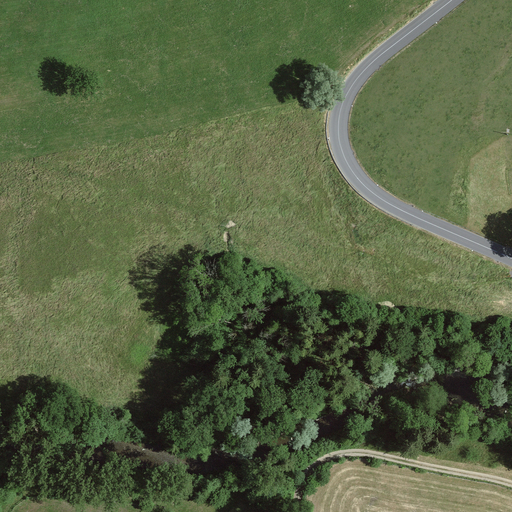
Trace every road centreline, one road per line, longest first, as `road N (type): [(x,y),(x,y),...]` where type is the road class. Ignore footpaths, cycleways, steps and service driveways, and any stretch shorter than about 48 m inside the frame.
road 1 (tertiary): [(451,0),(363,70),(341,105),(338,138),(349,167),(377,196),(511,258)]
road 2 (track): [(306,511),(306,481),(340,453),(432,461),(511,483)]
